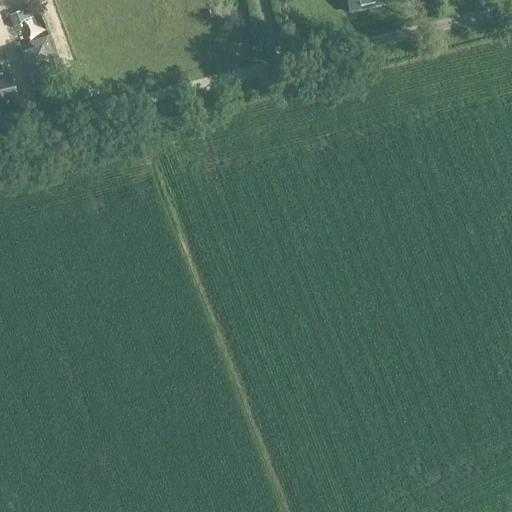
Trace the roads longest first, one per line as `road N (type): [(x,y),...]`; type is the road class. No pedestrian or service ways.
road 1 (residential): [(133,101),(511,7)]
road 2 (residential): [(133,101),(84,98),(44,0)]
